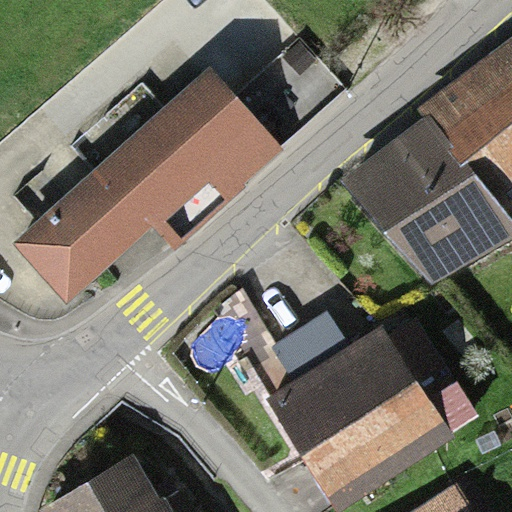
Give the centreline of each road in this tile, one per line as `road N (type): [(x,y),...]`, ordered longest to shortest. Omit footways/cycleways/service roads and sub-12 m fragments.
road 1 (secondary): [(101,345),(485,0)]
road 2 (residential): [(101,345),(191,419),(267,511)]
